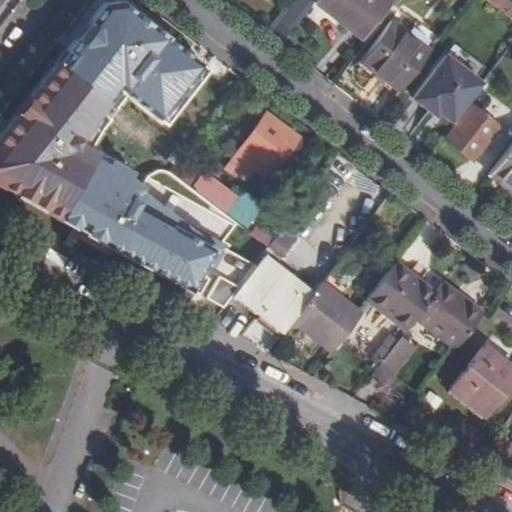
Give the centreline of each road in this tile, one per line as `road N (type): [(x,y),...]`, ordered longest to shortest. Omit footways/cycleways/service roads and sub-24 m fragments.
road 1 (primary): [(111,314),(488,511)]
road 2 (residential): [(181,0),(511,257)]
road 3 (residential): [(111,314),(34,511)]
road 4 (primary): [(0,250),(111,314)]
